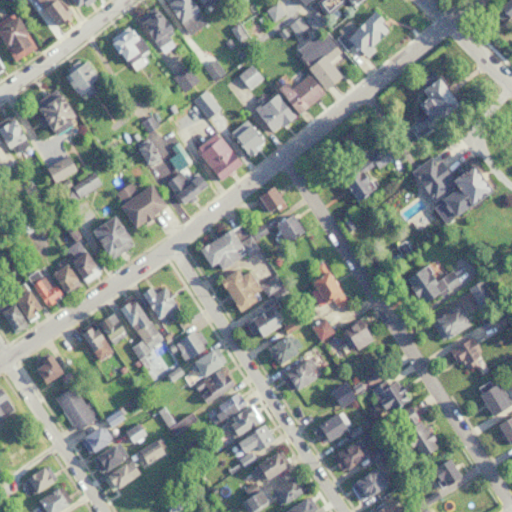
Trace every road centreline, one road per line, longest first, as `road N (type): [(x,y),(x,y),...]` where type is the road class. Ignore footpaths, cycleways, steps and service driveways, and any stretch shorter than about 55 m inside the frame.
road 1 (residential): [(0,360),(175,249),(468,0)]
road 2 (residential): [(511,502),(286,149)]
road 3 (residential): [(336,511),(175,249)]
road 4 (residential): [(104,511),(0,347)]
road 5 (residential): [(0,89),(121,0)]
road 6 (residential): [(511,89),(420,0)]
